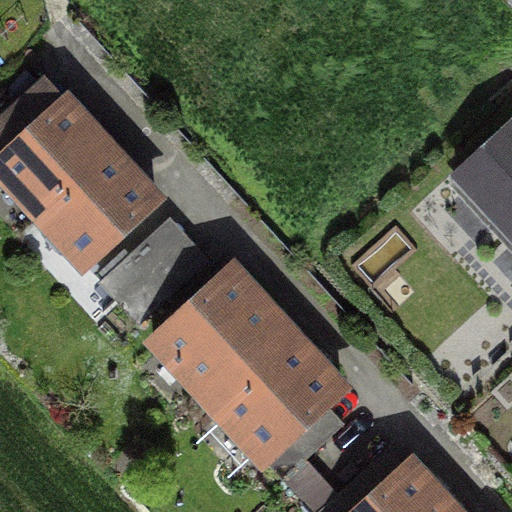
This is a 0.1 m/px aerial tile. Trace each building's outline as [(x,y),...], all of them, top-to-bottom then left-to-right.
[(0,182),(29,214),(101,147),(46,87),(0,129),(0,182)] [(511,133),(511,132),(456,179),(511,244),(511,133)] [(84,273),(157,206),(101,147),(29,214),(84,273)] [(133,257),(104,281),(119,301),(148,276),(133,257)] [(167,298),(148,276),(119,301),(139,323),(167,298)] [(217,412),(293,341),(234,278),(157,349),(217,412)] [(276,475),(352,403),(293,341),(217,412),(276,475)] [(446,511),(410,473),(367,511),(446,511)]
